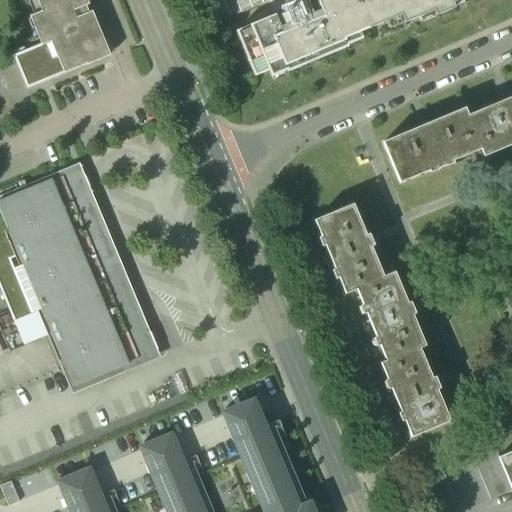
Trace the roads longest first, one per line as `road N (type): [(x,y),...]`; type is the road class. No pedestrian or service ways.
road 1 (residential): [(215,167),(354,511)]
road 2 (residential): [(215,167),(511,38)]
road 3 (residential): [(145,0),(215,167)]
